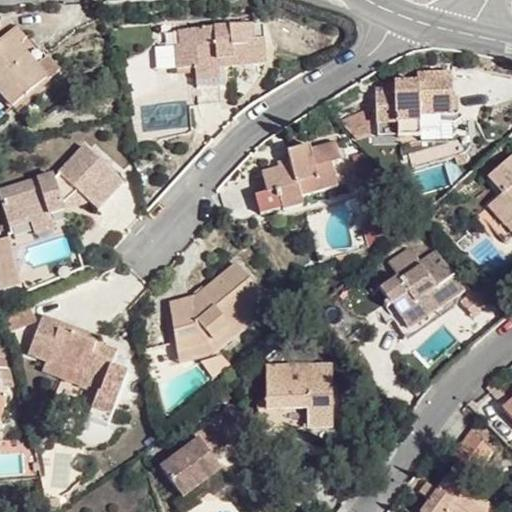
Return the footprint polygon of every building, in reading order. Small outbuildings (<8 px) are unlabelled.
[(11,0),(8,0),(0,7),(0,72),(8,83),(46,53),(34,37),(29,40),(16,20),(23,14),(17,6),(11,0)] [(184,19),(172,21),(173,45),(188,43),(189,49),(211,48),(212,59),(189,61),(191,90),(215,88),(213,64),(227,62),(225,46),(260,42),(255,1),(182,7),(184,19)] [(171,8),(172,21),(184,19),(182,7),(171,8)] [(211,48),(189,49),(189,61),(212,59),(211,48)] [(377,77),(377,101),(397,100),(397,114),(424,114),(423,107),(423,91),(441,91),(454,91),(454,51),(417,52),(417,63),(392,65),(392,76),(377,77)] [(442,106),(441,91),(423,91),(423,107),(442,106)] [(397,100),(377,101),(377,113),(397,114),(397,100)] [(70,165),(82,175),(87,179),(93,183),(117,153),(79,118),(40,155),(0,165),(0,201),(0,202),(19,196),(23,213),(41,208),(39,197),(62,185),(53,178),(70,165)] [(273,143),(263,146),(267,170),(261,171),(264,190),(305,181),(302,175),(338,167),(334,148),(342,145),(338,125),(330,128),(329,123),(291,132),(294,145),(284,147),(283,140),(273,143)] [(501,208),(511,199),(511,137),(486,158),(500,175),(483,188),(501,208)] [(62,185),(82,175),(70,165),(53,178),(62,185)] [(511,199),(501,208),(483,188),(475,195),(500,227),(511,217),(511,199)] [(428,268),(435,276),(443,269),(451,262),(415,221),(399,234),(402,238),(381,255),(378,250),(362,263),(375,278),(381,271),(400,292),(428,268)] [(170,275),(184,321),(208,311),(261,274),(232,240),(214,253),(196,267),(170,275)] [(395,309),(435,276),(428,268),(400,292),(381,271),(375,278),(371,281),(395,309)] [(208,311),(184,321),(188,334),(217,323),(269,283),(261,274),(208,311)] [(65,325),(44,317),(28,352),(53,364),(57,354),(79,363),(75,373),(72,380),(94,390),(83,417),(101,425),(123,371),(115,368),(119,359),(98,349),(82,343),(85,333),(65,325)] [(102,339),(85,333),(82,343),(98,349),(102,339)] [(266,345),(265,385),(285,385),(286,407),(308,407),(331,406),(330,345),(266,345)] [(200,359),(206,375),(225,368),(219,352),(200,359)] [(57,354),(53,364),(75,373),(79,363),(57,354)] [(511,384),(503,392),(511,403),(511,384)] [(285,385),(265,385),(265,407),(286,407),(285,385)] [(244,426),(244,393),(225,392),(224,426),(244,426)] [(462,469),(473,456),(491,431),(470,410),(448,440),(455,445),(444,460),(433,475),(429,473),(421,484),(426,487),(439,497),(430,511),(426,507),(422,511),(471,511),(477,504),(482,509),(494,491),(470,474),(462,469)] [(198,419),(158,444),(180,475),(200,462),(220,449),(198,419)] [(479,461),(473,456),(462,469),(470,474),(479,461)] [(417,502),(426,507),(430,511),(439,497),(426,487),(417,502)] [(491,511),(502,496),(494,491),(482,509),(477,504),(471,511),(491,511)] [(33,511),(33,494),(6,495),(6,511),(33,511)]
